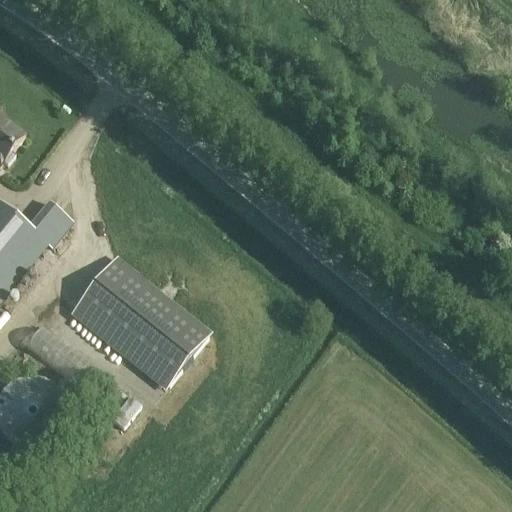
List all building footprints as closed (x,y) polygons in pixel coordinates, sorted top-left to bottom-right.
[(0,172),(26,140),(0,118),(0,172)] [(0,308),(43,256),(50,261),(70,237),(44,216),(31,230),(0,205),(0,308)] [(72,319),(165,394),(212,336),(119,261),(72,319)] [(83,395),(99,374),(38,328),(22,348),(83,395)] [(0,446),(47,448),(49,386),(0,383),(0,446)] [(102,433),(114,442),(138,408),(126,399),(102,433)]
